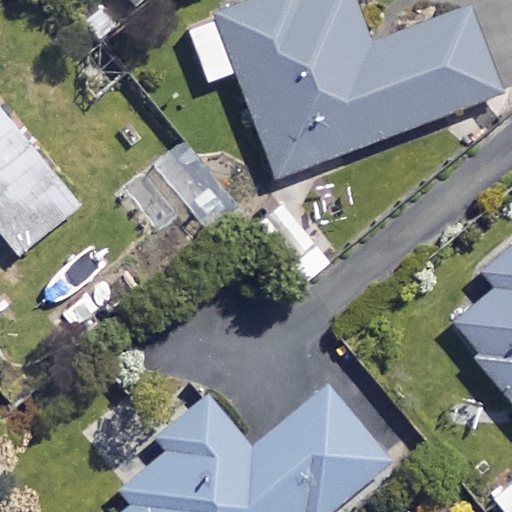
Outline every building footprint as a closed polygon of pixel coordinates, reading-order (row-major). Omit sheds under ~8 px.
[(130,0),(138,8),(147,0),(130,0)] [(366,50),(347,0),(268,0),(187,31),(208,85),(237,75),(276,180),(504,95),(472,10),(366,50)] [(78,208),(0,111),(0,233),(18,256),(78,208)] [(511,262),(489,280),(496,288),(451,323),(511,401),(511,262)] [(331,511),(389,465),(327,389),(250,451),(201,392),(109,467),(137,501),(123,511),(331,511)]
